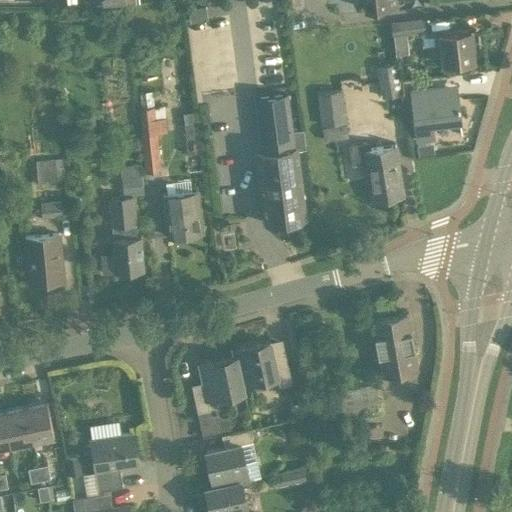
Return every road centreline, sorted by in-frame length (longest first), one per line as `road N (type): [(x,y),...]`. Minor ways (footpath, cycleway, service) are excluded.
road 1 (residential): [(140,332),(484,241)]
road 2 (unknown): [(302,287),(268,248),(253,211),(229,0)]
road 3 (tertiary): [(484,241),(441,511)]
road 4 (tertiary): [(458,511),(482,381),(511,285)]
road 5 (residential): [(169,511),(140,332)]
road 6 (residential): [(0,362),(140,332)]
